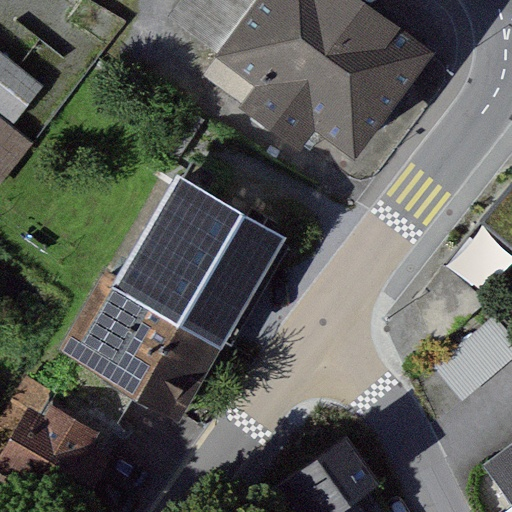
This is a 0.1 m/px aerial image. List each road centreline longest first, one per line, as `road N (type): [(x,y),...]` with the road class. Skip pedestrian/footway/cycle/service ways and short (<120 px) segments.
road 1 (secondary): [(324,321),(489,107),(504,74),(511,0)]
road 2 (secondary): [(185,511),(324,321)]
road 3 (residential): [(324,321),(380,393),(437,511)]
